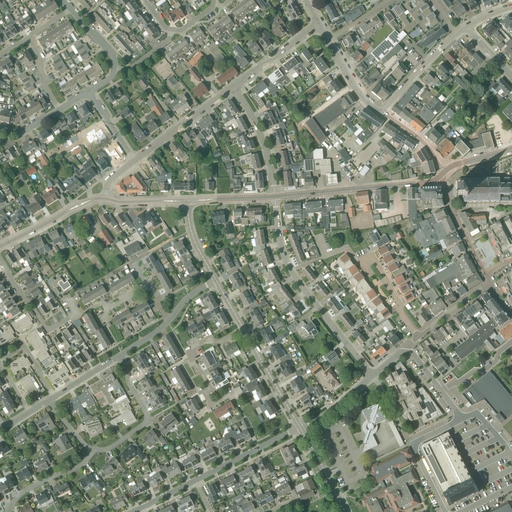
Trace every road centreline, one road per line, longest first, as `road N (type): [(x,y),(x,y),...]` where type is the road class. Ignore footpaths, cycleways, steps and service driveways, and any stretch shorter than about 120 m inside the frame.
road 1 (residential): [(290,271),(342,249),(357,261),(371,258),(418,337)]
road 2 (residential): [(274,197),(442,175)]
road 3 (residential): [(235,402),(230,394),(210,406),(191,349),(242,328)]
road 4 (residential): [(90,450),(110,448),(147,420),(119,357)]
road 5 (residential): [(372,376),(290,271)]
road 6 (residential): [(445,511),(412,444),(462,419)]
road 7 (residential): [(134,160),(231,89)]
